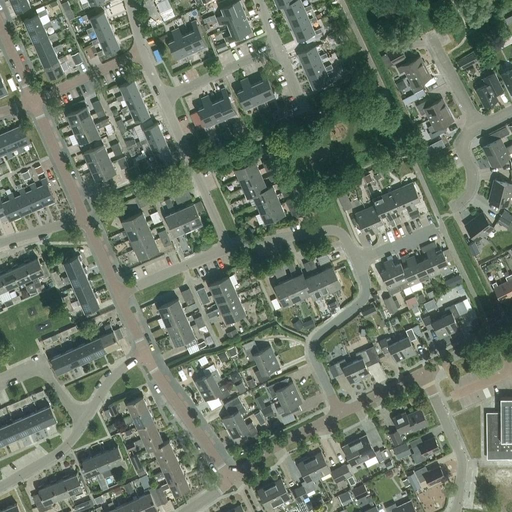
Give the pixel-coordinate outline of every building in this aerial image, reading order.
[(10,0),(16,12),(30,5),(27,0),(10,0)] [(217,20),(243,10),(239,0),(238,0),(234,2),(221,7),(224,14),(216,17),(217,20)] [(296,0),(283,6),(288,17),(305,10),(306,11),(313,8),(311,4),(304,7),(301,0),(296,0)] [(38,14),(24,20),(29,32),(43,25),(43,24),(40,17),(47,14),(45,9),(37,13),(38,14)] [(243,10),(217,20),(219,24),(226,21),(229,27),(247,19),(243,10)] [(305,10),(288,17),(293,29),(310,21),(311,23),(318,20),(316,16),(309,19),(306,11),(305,10)] [(93,25),(86,29),(88,33),(95,30),(95,29),(109,22),(104,11),(90,17),(93,25)] [(226,41),(234,37),(252,30),(247,19),(229,27),(232,34),(224,37),(226,41)] [(194,29),(188,32),(197,50),(207,46),(195,20),(191,22),(194,29)] [(43,25),(29,32),(34,43),(49,37),(48,36),(45,29),(52,25),(51,21),(43,24),(43,25)] [(310,21),(293,29),(298,41),(315,33),(315,34),(323,31),(321,27),(314,30),(311,23),(310,21)] [(339,28),(335,21),(330,23),(333,31),(339,28)] [(99,37),(91,40),(93,45),(101,41),(100,40),(114,34),(109,22),(95,29),(95,30),(99,37)] [(179,28),(175,29),(187,55),(197,50),(188,32),(182,35),(179,28)] [(175,38),(168,41),(177,59),(187,55),(175,29),(172,31),(175,38)] [(49,37),(34,43),(39,55),(54,49),(53,47),(50,40),(57,37),(56,33),(48,36),(49,37)] [(104,48),(96,52),(98,56),(106,52),(106,51),(119,45),(114,34),(100,40),(101,41),(104,48)] [(169,39),(166,34),(159,37),(162,43),(169,39)] [(218,51),(228,47),(226,41),(215,45),(218,51)] [(54,49),(39,55),(44,66),(59,60),(58,59),(55,52),(62,48),(61,44),(53,47),(54,49)] [(401,45),(388,52),(391,60),(404,53),(401,46),(401,45)] [(94,56),(90,46),(85,48),(90,58),(94,56)] [(316,47),(298,55),(303,66),(320,58),(321,59),(328,56),(326,53),(320,56),(316,47)] [(342,50),(337,52),(339,58),(340,58),(345,56),(342,50)] [(78,52),(71,55),(75,64),(82,61),(78,52)] [(407,76),(426,66),(420,55),(397,67),(400,73),(404,71),(407,76)] [(59,60),(44,66),(50,78),(64,72),(60,63),(68,60),(66,56),(58,59),(59,60)] [(320,58),(303,66),(308,78),(326,70),(326,71),(333,68),(331,64),(324,67),(321,59),(320,58)] [(474,59),(461,65),(463,68),(468,66),(475,62),(474,59)] [(426,66),(407,76),(410,83),(409,83),(414,93),(425,87),(422,82),(432,77),(426,66)] [(511,68),(501,74),(511,92),(511,91),(511,68)] [(264,79),(258,82),(266,100),(276,96),(264,70),(261,72),(264,79)] [(326,70),(308,78),(313,89),(330,82),(331,83),(338,80),(336,76),(329,79),(326,71),(326,70)] [(494,94),(503,89),(495,72),(483,78),(486,84),(477,88),(486,106),(497,100),(494,94)] [(248,78),(244,79),(256,105),(266,100),(258,82),(251,85),(248,78)] [(124,94),(116,97),(118,102),(126,98),(125,97),(139,91),(134,79),(120,85),(124,94)] [(244,88),(238,91),(246,109),(256,105),(244,79),(241,81),(244,88)] [(224,97),(218,100),(226,118),(236,113),(225,88),(221,90),(224,97)] [(129,105),(121,109),(123,113),(131,110),(131,109),(144,102),(139,91),(125,97),(126,98),(129,105)] [(209,95),(205,97),(216,122),(226,118),(218,100),(212,103),(209,95)] [(198,109),(199,111),(206,125),(206,127),(216,122),(205,97),(201,99),(204,106),(198,109)] [(430,118),(448,109),(442,98),(433,103),(430,98),(417,105),(422,114),(427,112),(430,118)] [(71,123),(91,114),(84,99),(72,105),(74,111),(67,114),(71,123)] [(104,109),(102,104),(101,104),(99,100),(92,103),(94,108),(94,107),(97,112),(104,109)] [(134,117),(127,121),(129,124),(136,121),(136,120),(150,114),(144,102),(131,109),(131,110),(134,117)] [(106,114),(105,112),(104,109),(97,112),(99,117),(106,114)] [(444,124),(454,120),(448,109),(430,118),(433,124),(428,126),(431,131),(428,132),(431,138),(447,130),(444,124)] [(199,111),(189,115),(190,117),(196,130),(206,125),(199,111)] [(75,133),(95,124),(91,114),(71,123),(75,133)] [(123,122),(118,125),(121,132),(127,130),(123,122)] [(149,140),(163,134),(158,122),(144,128),(147,137),(140,140),(141,143),(142,145),(149,142),(149,140)] [(22,124),(11,129),(19,147),(17,148),(19,153),(24,151),(22,146),(30,142),(22,124)] [(90,143),(102,138),(99,133),(95,124),(75,133),(79,142),(88,138),(90,143)] [(488,156),(505,147),(500,138),(509,133),(506,126),(492,134),(495,140),(483,146),(488,156)] [(11,129),(0,134),(0,136),(7,152),(6,153),(8,158),(13,156),(11,151),(17,148),(19,147),(11,129)] [(75,133),(69,135),(73,145),(79,142),(75,133)] [(153,149),(145,152),(147,156),(154,153),(154,152),(168,146),(163,134),(149,140),(149,142),(153,149)] [(88,161),(108,153),(104,143),(102,138),(90,143),(93,148),(84,152),(88,161)] [(428,154),(445,145),(442,138),(425,147),(428,154)] [(137,145),(136,142),(135,139),(125,141),(128,149),(137,145)] [(493,166),(510,157),(508,154),(511,152),(511,143),(505,147),(488,156),(493,166)] [(158,160),(150,164),(152,168),(160,164),(160,163),(173,157),(168,146),(154,152),(154,153),(158,160)] [(121,147),(113,150),(116,155),(123,152),(121,147)] [(134,162),(147,156),(145,152),(143,153),(142,153),(139,155),(134,157),(132,157),(134,162)] [(92,171),(112,162),(108,153),(88,161),(92,171)] [(121,169),(129,166),(124,156),(117,160),(121,169)] [(239,178),(259,169),(255,159),(235,168),(239,178)] [(112,162),(92,171),(96,180),(116,171),(112,162)] [(266,171),(274,168),(272,163),(264,167),(266,171)] [(129,176),(140,171),(137,164),(126,169),(129,176)] [(35,168),(38,175),(44,172),(41,165),(35,168)] [(243,187),(263,178),(259,169),(239,178),(243,187)] [(22,173),(25,180),(31,177),(28,171),(22,173)] [(276,172),(269,175),(268,176),(271,180),(278,177),(276,172)] [(37,187),(35,188),(43,205),(54,200),(47,183),(48,182),(46,177),(41,179),(44,184),(37,187)] [(247,196),(273,185),(267,187),(263,178),(243,187),(247,196)] [(510,195),(511,190),(511,183),(495,179),(492,190),(510,195)] [(25,192),(24,193),(32,210),(43,205),(35,188),(37,187),(35,182),(30,184),(32,189),(25,192)] [(418,200),(421,199),(413,182),(403,186),(413,210),(417,208),(415,203),(419,202),(418,200)] [(24,193),(25,192),(21,183),(17,185),(21,194),(14,197),(13,198),(21,215),(32,210),(24,193)] [(257,203),(277,194),(273,185),(247,196),(253,194),(257,203)] [(409,212),(413,210),(403,186),(393,191),(400,208),(406,205),(409,212)] [(13,198),(14,197),(12,192),(10,188),(6,190),(10,199),(2,203),(6,213),(9,220),(21,215),(13,198)] [(189,189),(179,194),(182,201),(192,197),(189,189)] [(507,205),(510,195),(492,190),(489,200),(507,205)] [(395,210),(400,208),(393,191),(383,195),(396,224),(402,222),(399,216),(397,217),(395,210)] [(149,192),(145,194),(149,203),(153,201),(149,192)] [(352,206),(347,193),(346,192),(339,195),(345,209),(352,206)] [(261,212),(281,203),(277,194),(257,203),(261,212)] [(396,225),(396,224),(383,195),(373,199),(375,204),(376,204),(381,216),(387,214),(389,220),(392,227),(396,225)] [(294,198),(286,201),(291,210),(298,207),(294,198)] [(193,227),(203,223),(198,211),(202,209),(198,200),(184,206),(193,227)] [(265,221),(285,212),(281,203),(261,212),(265,221)] [(384,222),(381,216),(376,204),(375,204),(365,209),(376,233),(380,231),(377,224),(384,222)] [(184,231),(193,227),(184,206),(175,210),(184,231)] [(372,234),(376,233),(365,209),(355,213),(363,231),(369,228),(372,234)] [(175,235),(184,231),(175,210),(166,214),(175,235)] [(511,220),(511,214),(505,210),(501,216),(511,222),(511,220)] [(127,229),(147,220),(143,212),(123,220),(127,229)] [(485,233),(494,227),(483,212),(474,219),(485,233)] [(511,222),(501,216),(497,222),(507,228),(511,222)] [(476,240),(485,233),(474,219),(465,225),(476,240)] [(131,239),(151,230),(147,220),(127,229),(131,239)] [(135,248),(155,239),(151,230),(131,239),(135,248)] [(169,238),(162,241),(164,247),(172,244),(169,238)] [(139,257),(159,249),(155,239),(135,248),(139,257)] [(435,241),(428,244),(441,272),(451,268),(443,251),(437,253),(434,247),(437,246),(435,241)] [(474,241),(467,244),(472,255),(479,252),(474,241)] [(428,244),(421,248),(423,252),(426,250),(429,257),(423,259),(431,277),(441,272),(428,244)] [(320,262),(324,260),(330,258),(327,252),(318,257),(320,262)] [(403,256),(401,257),(403,262),(407,260),(406,259),(410,257),(408,253),(403,256)] [(80,254),(63,261),(69,274),(83,267),(80,261),(83,260),(80,254)] [(404,268),(401,262),(395,265),(391,256),(387,258),(398,284),(401,290),(411,285),(408,280),(409,280),(403,268),(404,268)] [(414,256),(410,257),(421,281),(431,277),(423,259),(417,262),(414,256)] [(30,258),(24,261),(25,263),(32,277),(36,287),(41,285),(37,275),(42,272),(44,277),(50,274),(44,261),(40,262),(38,257),(31,260),(30,258)] [(404,268),(403,268),(409,280),(408,280),(411,285),(421,281),(410,257),(406,259),(407,260),(409,265),(404,268)] [(387,269),(381,271),(391,294),(401,290),(398,284),(387,258),(385,258),(387,261),(384,262),(387,269)] [(19,283),(32,277),(25,263),(18,266),(17,264),(12,266),(13,268),(19,283)] [(85,266),(83,267),(69,274),(74,286),(88,280),(86,273),(88,272),(85,266)] [(278,268),(282,275),(286,273),(283,266),(278,268)] [(332,290),(342,286),(332,266),(323,270),(332,290)] [(7,288),(19,283),(13,268),(6,271),(5,269),(0,271),(0,272),(1,274),(7,288)] [(57,270),(52,272),(55,280),(60,278),(57,270)] [(323,294),(332,290),(323,270),(314,274),(323,294)] [(305,278),(302,272),(293,276),(302,296),(311,292),(305,278)] [(314,298),(323,294),(314,274),(305,278),(311,292),(314,298)] [(459,274),(451,277),(454,285),(462,281),(459,274)] [(214,293),(233,284),(229,275),(210,284),(214,293)] [(507,280),(503,283),(510,297),(511,295),(511,280),(509,275),(505,277),(507,280)] [(293,300),(302,296),(293,276),(284,280),(293,300)] [(60,278),(55,280),(58,287),(63,285),(60,278)] [(91,279),(88,280),(74,286),(79,298),(94,292),(91,285),(93,284),(91,279)] [(284,305),(293,300),(284,280),(274,285),(284,305)] [(496,281),(492,283),(494,287),(501,301),(510,297),(503,283),(498,285),(496,281)] [(38,292),(36,287),(33,282),(29,284),(30,290),(28,291),(31,295),(38,292)] [(36,287),(38,292),(46,289),(43,284),(41,285),(36,287)] [(218,302),(238,294),(233,284),(214,293),(218,302)] [(459,294),(465,291),(461,284),(456,286),(459,294)] [(186,300),(193,297),(189,287),(181,290),(186,300)] [(201,299),(208,296),(206,291),(204,287),(197,290),(199,294),(201,299)] [(96,291),(94,292),(79,298),(85,311),(84,311),(85,316),(95,312),(93,307),(99,305),(96,298),(98,296),(96,291)] [(423,293),(417,296),(420,303),(426,300),(423,293)] [(209,317),(242,303),(238,294),(218,302),(220,307),(215,310),(214,309),(207,312),(209,317)] [(12,298),(14,303),(21,300),(19,295),(12,298)] [(67,295),(62,297),(65,304),(70,302),(67,295)] [(391,296),(383,299),(389,313),(397,310),(391,296)] [(415,296),(406,300),(408,304),(417,300),(415,296)] [(6,307),(14,303),(12,298),(4,302),(6,307)] [(163,316),(183,307),(178,298),(159,307),(163,316)] [(65,304),(68,312),(73,310),(72,307),(77,305),(75,300),(70,302),(65,304)] [(417,300),(408,304),(409,308),(418,304),(417,300)] [(463,300),(455,304),(460,314),(468,311),(463,300)] [(209,317),(211,322),(219,319),(217,315),(222,312),(226,321),(246,312),(242,303),(209,317)] [(442,317),(450,333),(460,329),(455,318),(460,315),(460,314),(455,304),(445,309),(447,314),(442,317)] [(365,318),(377,312),(374,306),(362,311),(365,318)] [(167,325),(187,316),(183,307),(163,316),(167,325)] [(196,323),(204,319),(202,315),(194,318),(196,323)] [(171,334),(191,325),(187,316),(167,325),(171,334)] [(450,333),(442,317),(432,321),(429,316),(424,318),(429,329),(434,327),(440,338),(450,333)] [(87,326),(95,323),(93,318),(85,321),(87,326)] [(293,323),(297,330),(304,326),(299,319),(293,323)] [(306,329),(315,325),(312,319),(304,322),(306,329)] [(75,325),(67,329),(70,333),(77,330),(75,325)] [(198,342),(197,340),(195,335),(191,325),(171,334),(175,344),(183,340),(186,348),(198,342)] [(411,341),(417,338),(412,327),(406,330),(409,336),(399,340),(406,357),(416,353),(411,341)] [(101,336),(107,350),(113,347),(114,349),(121,346),(117,339),(122,337),(118,328),(101,336)] [(67,329),(60,332),(62,337),(70,333),(67,329)] [(235,329),(227,333),(229,339),(238,335),(235,329)] [(371,332),(368,333),(373,345),(376,343),(371,332)] [(43,339),(45,344),(58,339),(55,334),(43,339)] [(101,336),(89,341),(95,355),(101,352),(102,355),(108,352),(107,350),(101,336)] [(406,357),(399,340),(392,343),(390,337),(380,341),(385,353),(391,350),(396,362),(406,357)] [(258,363),(275,356),(271,346),(259,351),(254,340),(244,344),(251,360),(256,358),(258,363)] [(89,341),(76,347),(83,361),(89,358),(90,360),(96,358),(95,355),(89,341)] [(76,347),(64,352),(70,367),(77,363),(78,365),(84,363),(83,361),(76,347)] [(358,359),(353,362),(361,379),(371,374),(366,362),(371,360),(366,349),(360,352),(355,354),(358,359)] [(225,351),(220,354),(224,361),(229,358),(225,351)] [(64,352),(51,358),(58,372),(64,369),(65,371),(71,369),(70,367),(64,352)] [(328,353),(323,356),(326,362),(331,359),(328,353)] [(275,356),(258,363),(261,369),(255,372),(260,381),(270,377),(268,371),(280,366),(275,356)] [(345,359),(335,363),(340,374),(345,372),(351,383),(361,379),(353,362),(347,364),(345,359)] [(219,373),(216,369),(217,369),(214,363),(203,369),(206,375),(195,381),(200,390),(217,381),(214,376),(219,373)] [(217,381),(200,390),(205,400),(217,394),(220,399),(231,393),(225,384),(220,387),(217,381)] [(280,400),(297,392),(293,382),(281,387),(279,381),(268,386),(272,396),(278,394),(280,400)] [(236,386),(240,394),(248,389),(244,382),(236,386)] [(38,398),(45,395),(43,390),(35,393),(38,398)] [(283,405),(277,408),(282,418),(293,413),(290,407),(302,402),(297,392),(280,400),(283,405)] [(131,415),(149,408),(143,396),(126,403),(131,415)] [(227,428),(244,418),(241,413),(246,410),(238,396),(224,403),(230,414),(221,418),(227,428)] [(26,397),(18,401),(21,406),(28,403),(26,397)] [(511,397),(500,398),(500,412),(493,412),(493,458),(511,458),(511,397)] [(18,401),(11,404),(13,409),(21,406),(18,401)] [(108,406),(109,409),(112,416),(118,413),(117,410),(120,408),(118,403),(114,405),(114,403),(108,406)] [(50,405),(37,410),(44,425),(51,422),(52,424),(57,422),(50,405)] [(137,427),(154,419),(149,408),(131,415),(137,427)] [(413,431),(428,424),(421,408),(406,414),(405,411),(392,417),(397,429),(389,434),(393,444),(402,440),(399,434),(412,428),(413,431)] [(109,409),(104,411),(107,418),(112,416),(109,409)] [(37,410),(25,416),(32,431),(38,428),(39,430),(45,427),(44,425),(37,410)] [(262,415),(257,418),(261,425),(266,422),(262,415)] [(25,416),(13,421),(20,436),(26,433),(27,435),(33,433),(32,431),(25,416)] [(244,418),(227,428),(232,438),(245,431),(250,441),(260,435),(252,421),(247,424),(244,418)] [(142,438),(159,430),(154,419),(137,427),(142,438)] [(13,421),(1,427),(7,441),(14,439),(15,441),(21,438),(20,436),(13,421)] [(8,443),(7,441),(1,427),(0,426),(0,444),(2,444),(3,446),(8,443)] [(164,442),(159,430),(142,438),(147,450),(153,448),(152,447),(164,442)] [(379,463),(384,461),(379,449),(374,451),(366,434),(354,440),(364,460),(375,455),(379,463)] [(425,456),(440,449),(434,437),(412,448),(414,453),(411,454),(416,464),(426,459),(425,456)] [(158,459),(175,451),(170,439),(164,442),(152,447),(153,448),(158,459)] [(352,466),(364,460),(354,440),(342,446),(352,466)] [(134,442),(126,445),(128,450),(136,447),(134,442)] [(404,443),(392,449),(397,459),(409,453),(404,443)] [(123,469),(128,468),(125,460),(124,460),(118,446),(106,451),(112,465),(113,465),(120,462),(123,469)] [(116,473),(113,465),(112,465),(106,451),(94,456),(100,470),(101,469),(108,467),(111,474),(116,473)] [(163,470),(180,463),(175,451),(158,459),(163,470)] [(319,477),(331,471),(321,451),(309,457),(319,477)] [(138,455),(132,457),(137,468),(143,466),(138,455)] [(105,477),(101,469),(100,470),(94,456),(82,461),(84,466),(88,475),(97,471),(100,479),(105,477)] [(313,480),(319,477),(309,457),(297,463),(305,480),(301,482),(303,486),(298,488),(303,499),(308,496),(307,493),(316,488),(316,485),(313,480)] [(164,484),(186,475),(180,463),(163,470),(163,471),(154,474),(156,479),(165,476),(168,482),(164,484)] [(346,477),(351,475),(346,464),(340,466),(346,477)] [(346,477),(340,466),(331,471),(336,482),(346,477)] [(429,485),(445,477),(439,466),(417,476),(419,482),(426,479),(429,485)] [(144,467),(137,470),(139,476),(146,473),(144,467)] [(500,486),(495,471),(488,473),(493,489),(500,486)] [(84,492),(82,488),(76,473),(69,476),(68,474),(62,476),(63,479),(64,479),(70,493),(72,499),(76,497),(76,496),(84,492)] [(413,489),(418,487),(412,473),(407,475),(413,489)] [(153,486),(161,504),(168,501),(163,490),(170,487),(173,494),(191,486),(186,475),(164,484),(155,488),(154,486),(153,486)] [(279,504),(291,498),(281,478),(269,484),(279,504)] [(57,498),(70,493),(64,479),(63,479),(57,481),(56,479),(50,482),(51,484),(57,498)] [(135,492),(130,482),(124,485),(129,495),(135,492)] [(40,492),(34,494),(32,495),(37,507),(44,504),(47,509),(52,507),(50,501),(57,498),(51,484),(44,487),(43,484),(37,487),(40,492)] [(267,510),(279,504),(269,484),(257,490),(267,510)] [(352,489),(357,499),(367,494),(363,484),(352,489)] [(157,506),(161,504),(153,486),(144,490),(145,493),(138,497),(144,511),(148,511),(158,508),(157,506)] [(120,487),(114,489),(116,495),(122,493),(120,487)] [(297,502),(303,499),(298,488),(292,491),(297,502)] [(130,511),(144,511),(138,497),(126,502),(130,511)] [(303,499),(298,502),(301,508),(306,505),(303,499)] [(416,511),(410,500),(397,506),(395,502),(385,507),(387,511),(416,511)] [(117,511),(115,507),(112,501),(108,504),(110,509),(104,511),(101,506),(96,509),(97,511),(117,511)] [(130,511),(126,502),(115,507),(117,511),(130,511)] [(20,511),(16,503),(4,508),(6,511),(20,511)]
